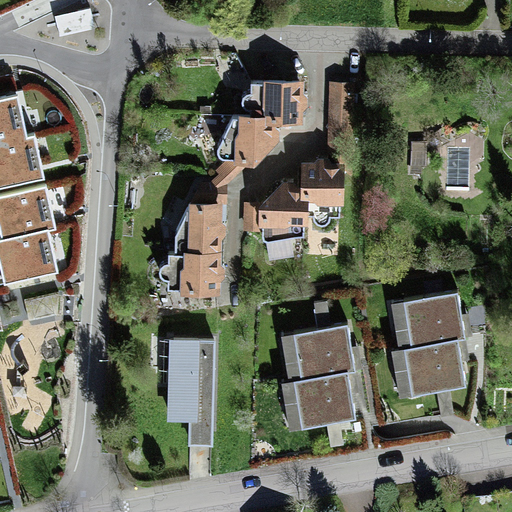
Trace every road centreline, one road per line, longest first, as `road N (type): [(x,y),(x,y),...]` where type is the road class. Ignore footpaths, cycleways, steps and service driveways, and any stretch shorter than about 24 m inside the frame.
road 1 (residential): [(145,26),(114,74),(89,511)]
road 2 (residential): [(119,511),(511,453)]
road 3 (residential): [(145,26),(511,48)]
